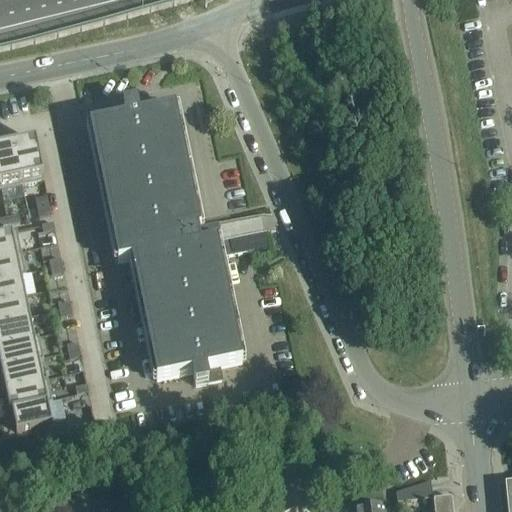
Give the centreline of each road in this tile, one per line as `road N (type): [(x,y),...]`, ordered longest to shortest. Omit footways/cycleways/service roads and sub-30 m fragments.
road 1 (tertiary): [(212,21),(361,365),(377,389),(419,404)]
road 2 (tertiary): [(469,402),(406,0)]
road 3 (residential): [(0,131),(35,123),(49,130),(111,425)]
road 4 (secondary): [(0,77),(143,48),(212,21)]
road 5 (residential): [(385,459),(254,511)]
